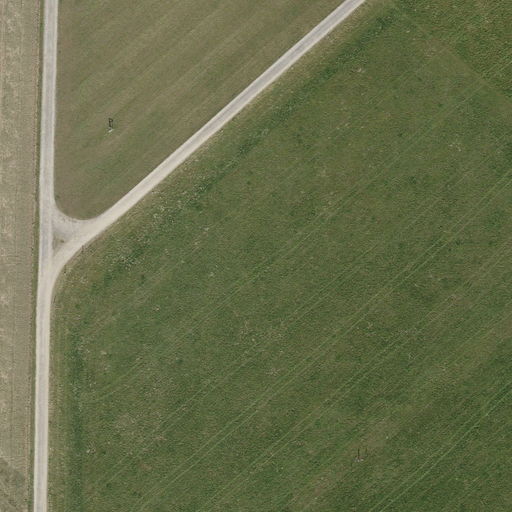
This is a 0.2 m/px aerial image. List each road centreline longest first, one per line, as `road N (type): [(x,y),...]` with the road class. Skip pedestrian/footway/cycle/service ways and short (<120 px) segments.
road 1 (track): [(40,511),(52,0)]
road 2 (track): [(356,0),(46,272)]
